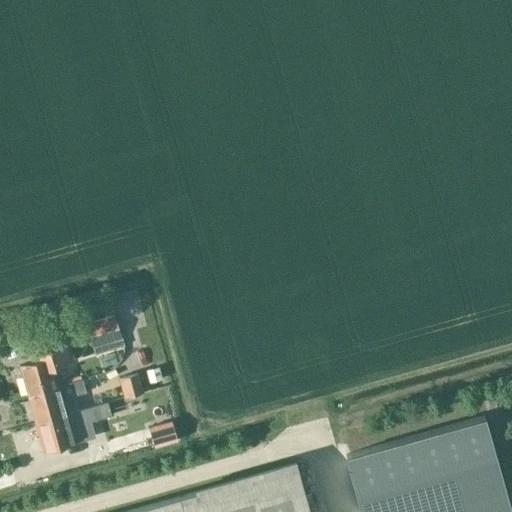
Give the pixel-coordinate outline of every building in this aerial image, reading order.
[(87,323),(92,342),(119,335),(114,316),(87,323)] [(26,393),(56,385),(51,366),(70,361),(61,329),(27,339),(33,360),(18,364),(26,393)] [(136,372),(118,377),(123,396),(142,391),(136,372)] [(73,395),(84,391),(81,378),(56,385),(26,393),(34,422),(77,409),(73,395)] [(42,450),(72,442),(72,441),(71,441),(66,423),(78,420),(79,423),(96,418),(92,405),(77,409),(34,422),(42,450)] [(493,511),(507,508),(481,413),(342,452),(358,511),(493,511)] [(308,511),(293,458),(192,486),(194,491),(117,511),(308,511)]
